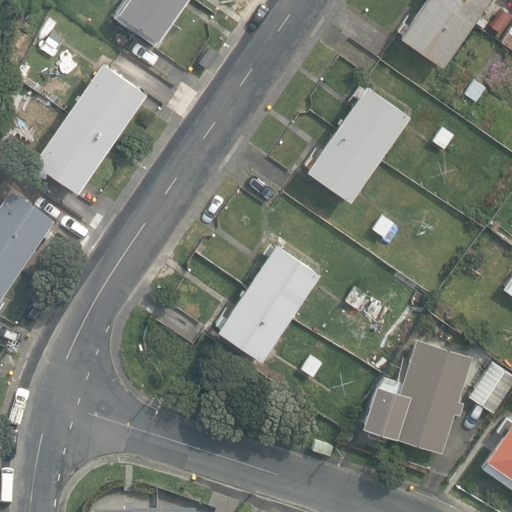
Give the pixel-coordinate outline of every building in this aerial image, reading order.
[(136,23),(156,38),(182,0),(124,0),(118,10),(121,12),(116,20),(131,30),(136,23)] [(398,34),(441,64),(471,21),(485,0),(421,0),(415,9),(407,21),(402,19),(396,29),(400,31),(398,34)] [(500,13),(511,22),(511,21),(511,5),(507,2),(500,13)] [(44,40),(59,50),(68,38),(53,27),(44,40)] [(501,40),(511,48),(511,30),(510,29),(501,40)] [(33,159),(76,189),(112,136),(144,90),(101,60),(33,159)] [(464,92),(475,100),(486,85),(474,77),(464,92)] [(305,167),(347,197),(407,113),(364,83),(362,86),(357,83),(351,92),(357,96),(335,126),(315,155),(311,152),(303,162),(307,165),(305,167)] [(12,110),(20,98),(8,91),(0,104),(0,158),(19,169),(27,156),(7,144),(15,130),(3,122),(11,109),(12,110)] [(432,139),(443,147),(454,132),(442,124),(432,139)] [(0,209),(0,302),(53,226),(10,196),(0,209)] [(371,227),(382,235),(393,219),(382,211),(371,227)] [(216,327),(259,357),(318,271),(274,240),(272,243),(269,241),(262,251),(266,253),(245,283),(224,314),(221,312),(214,321),(218,324),(216,327)] [(511,271),(502,286),(511,293),(511,271)] [(377,323),(388,307),(354,285),(345,299),(355,306),(354,307),(377,323)] [(362,426),(441,452),(454,411),(459,413),(463,401),(458,399),(473,354),(416,335),(398,388),(377,381),(362,426)] [(301,366),(312,374),(322,359),(310,352),(301,366)] [(467,394),(493,411),(511,382),(511,373),(491,359),(467,394)] [(482,465),(511,485),(511,413),(510,416),(506,413),(496,428),(503,433),(482,465)] [(317,437),(313,450),(332,456),(336,443),(317,437)]
